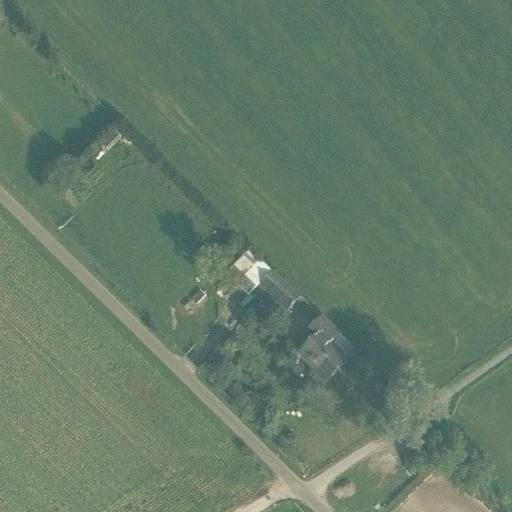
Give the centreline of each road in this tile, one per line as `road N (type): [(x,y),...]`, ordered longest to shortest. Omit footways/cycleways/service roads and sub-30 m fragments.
road 1 (unclassified): [(300,489),(0,196)]
road 2 (unclassified): [(433,406),(300,489)]
